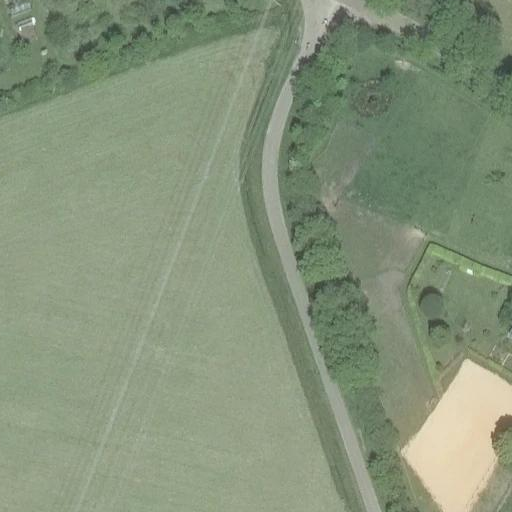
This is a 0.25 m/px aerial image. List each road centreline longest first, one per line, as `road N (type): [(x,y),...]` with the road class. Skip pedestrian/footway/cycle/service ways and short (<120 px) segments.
road 1 (unclassified): [(372,511),(267,181),(281,106),(329,0)]
road 2 (tertiary): [(511,95),(409,28),(343,0)]
